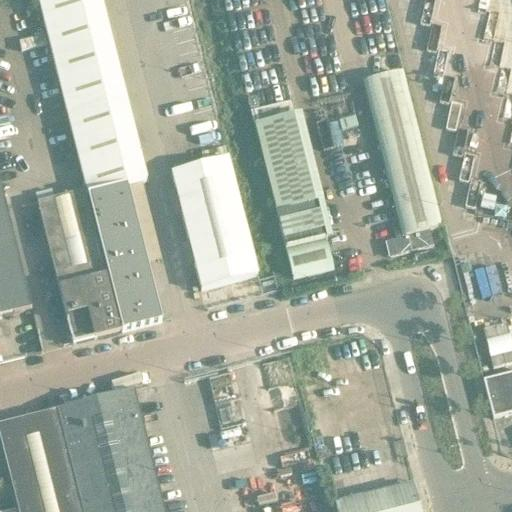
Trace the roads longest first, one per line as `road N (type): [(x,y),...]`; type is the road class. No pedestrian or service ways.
road 1 (unclassified): [(0,394),(342,311)]
road 2 (unclassified): [(480,497),(434,322),(413,301),(342,311)]
road 3 (unclassified): [(342,311),(387,325),(399,345),(442,507)]
